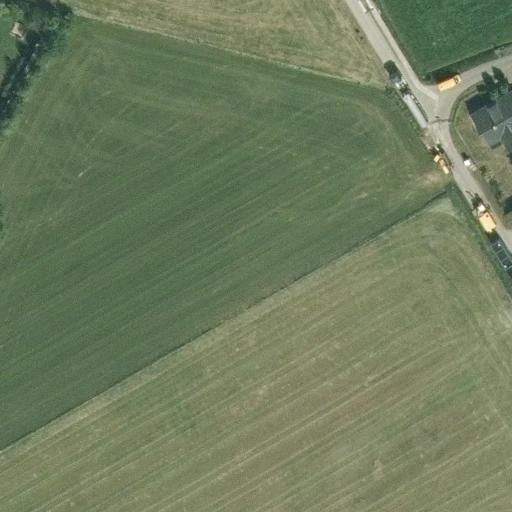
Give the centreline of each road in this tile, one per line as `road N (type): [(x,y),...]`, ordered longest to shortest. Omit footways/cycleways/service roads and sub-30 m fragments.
road 1 (unclassified): [(511,257),(424,109)]
road 2 (unclassified): [(424,109),(353,0)]
